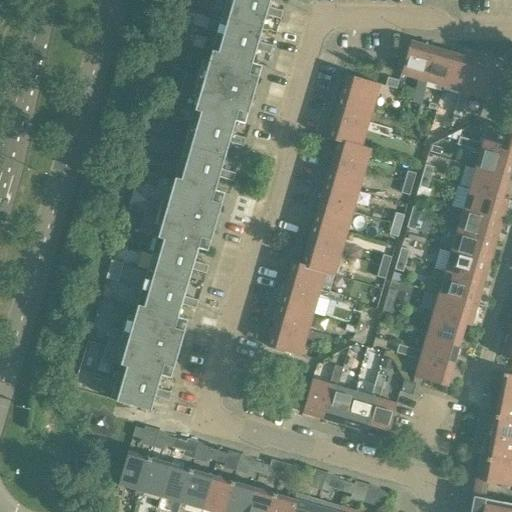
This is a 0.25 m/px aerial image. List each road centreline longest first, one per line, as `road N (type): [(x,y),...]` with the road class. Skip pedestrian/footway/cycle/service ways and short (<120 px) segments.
road 1 (residential): [(429,511),(433,495),(425,484),(216,421),(206,401),(286,161),(283,136),(317,21),(437,18),(453,29),(511,29)]
road 2 (secondary): [(0,391),(114,0)]
road 3 (secondary): [(40,0),(0,141)]
